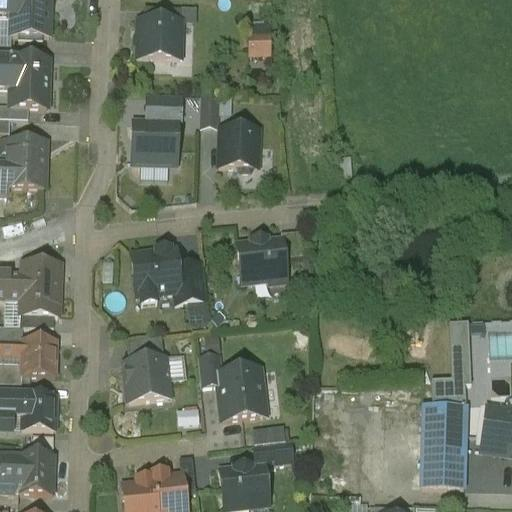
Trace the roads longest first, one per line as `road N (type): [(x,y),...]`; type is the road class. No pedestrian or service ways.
road 1 (residential): [(85,242),(324,202),(511,183)]
road 2 (residential): [(85,242),(80,511)]
road 3 (residential): [(106,0),(99,174),(85,242)]
